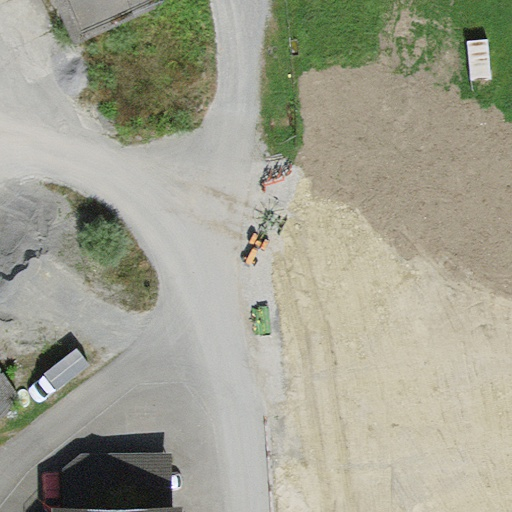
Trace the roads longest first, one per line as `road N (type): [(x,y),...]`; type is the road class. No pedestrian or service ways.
road 1 (residential): [(0,452),(114,340),(224,275)]
road 2 (unknown): [(224,275),(90,164),(55,152),(0,155)]
road 3 (residential): [(224,275),(233,511)]
road 4 (residential): [(231,97),(224,275)]
